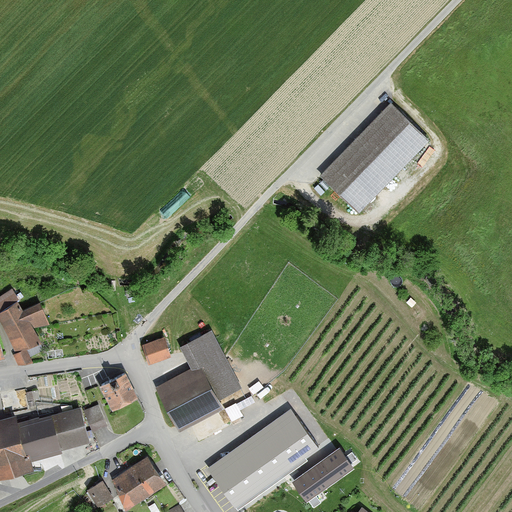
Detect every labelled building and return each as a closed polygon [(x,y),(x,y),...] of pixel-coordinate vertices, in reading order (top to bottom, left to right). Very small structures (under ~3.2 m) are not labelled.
[(358,212),(428,139),(390,102),(319,174),(358,212)] [(31,362),(28,355),(42,349),(40,341),(32,328),(48,323),(39,302),(23,310),(11,288),(0,295),(0,315),(18,348),(22,346),(24,349),(14,353),(17,363),(31,362)] [(179,431),(223,407),(218,398),(241,386),(211,329),(180,345),(192,368),(156,387),(179,431)] [(150,363),(170,355),(163,336),(143,344),(150,363)] [(113,409),(137,396),(124,371),(99,384),(113,409)] [(235,403),(225,408),(232,421),(242,415),(235,403)] [(89,440),(79,405),(18,422),(29,458),(89,440)] [(92,430),(106,425),(99,405),(84,410),(92,430)] [(0,476),(31,467),(29,458),(18,422),(16,415),(0,419),(0,476)] [(214,474),(235,504),(318,446),(296,416),(214,474)] [(295,481),(307,496),(352,464),(341,449),(295,481)] [(147,454),(113,478),(119,494),(156,468),(147,454)] [(166,482),(156,468),(119,494),(125,511),(166,482)] [(88,488),(99,506),(113,497),(102,479),(88,488)]
